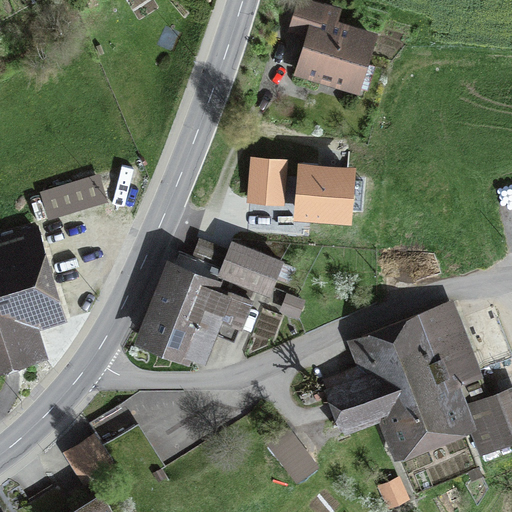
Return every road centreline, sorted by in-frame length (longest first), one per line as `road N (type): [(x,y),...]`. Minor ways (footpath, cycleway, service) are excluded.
road 1 (residential): [(511,277),(411,301),(235,374),(140,378),(91,361)]
road 2 (secondary): [(91,361),(156,232),(242,0)]
road 3 (secondary): [(0,454),(91,361)]
